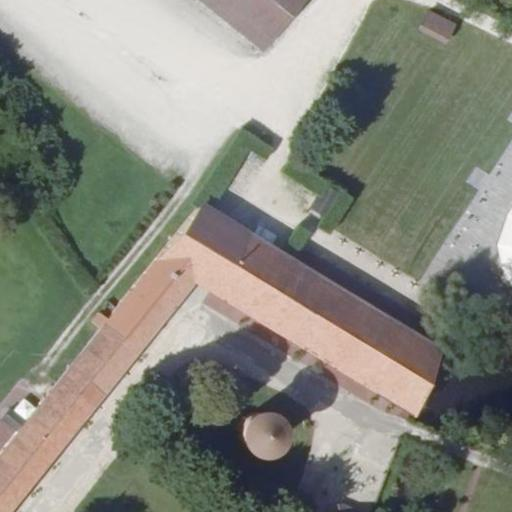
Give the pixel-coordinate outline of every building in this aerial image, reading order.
[(294,0),(207,0),(260,43),(294,0)] [(442,42),(452,22),(424,9),(415,28),(442,42)] [(411,406),(441,345),(195,198),(0,436),(0,505),(189,274),(254,312),(361,377),(411,406)] [(511,199),(501,216),(489,246),(500,281),(511,290),(511,199)] [(361,377),(254,312),(238,339),(332,395),(352,392),(361,377)] [(249,412),(240,418),(236,422),(234,429),(234,436),(236,445),(244,454),(254,457),(260,457),(266,455),(271,452),(275,447),(278,441),(279,436),(277,429),(274,421),(268,415),(261,412),(256,412),(249,412)] [(348,511),(364,511),(372,494),(338,480),(328,503),(348,511)] [(348,511),(328,503),(314,496),(308,511),(348,511)]
